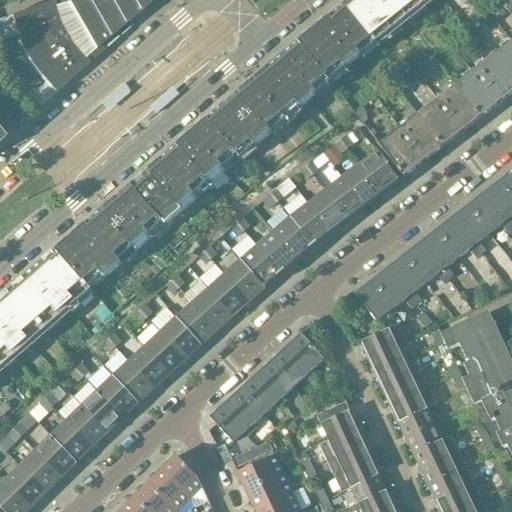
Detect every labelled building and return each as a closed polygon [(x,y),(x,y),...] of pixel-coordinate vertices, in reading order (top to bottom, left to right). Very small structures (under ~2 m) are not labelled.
[(53,95),(131,28),(128,23),(152,2),(150,0),(62,0),(10,18),(17,39),(18,42),(21,51),(26,60),(31,68),(36,75),(45,85),(53,95)] [(353,0),(347,5),(377,44),(431,0),(353,0)] [(332,79),(377,44),(347,5),(301,43),(332,79)] [(10,18),(0,21),(0,45),(17,39),(10,18)] [(511,42),(494,56),(511,80),(511,42)] [(332,79),(301,43),(251,84),(285,122),(333,81),(331,80),(332,79)] [(511,80),(494,56),(475,71),(456,86),(481,119),(511,94),(511,80)] [(285,122),(251,84),(238,95),(209,120),(242,158),(285,122)] [(45,85),(26,102),(34,111),(53,95),(45,85)] [(456,86),(437,100),(418,115),(443,148),(481,119),(456,86)] [(418,115),(400,130),(381,144),(406,177),(443,148),(418,115)] [(242,158),(209,120),(179,146),(211,184),(242,158)] [(352,147),(346,138),(340,142),(346,151),(352,147)] [(346,151),(340,142),(334,146),(341,155),(346,151)] [(211,184),(179,146),(149,172),(183,212),(211,187),(210,185),(211,184)] [(399,182),(377,153),(359,167),(381,196),(399,182)] [(318,172),(312,164),(306,168),(313,177),(318,172)] [(381,196),(359,167),(342,179),(364,209),(381,196)] [(313,177),(306,168),(300,172),(307,181),(313,177)] [(503,179),(500,181),(511,195),(511,171),(506,176),(505,175),(502,178),(503,179)] [(183,212),(149,172),(132,187),(166,226),(183,212)] [(364,209),(342,179),(325,193),(347,222),(364,209)] [(493,186),(484,194),(511,230),(511,219),(511,218),(511,217),(511,195),(500,181),(497,184),(496,183),(492,185),(493,186)] [(166,226),(132,187),(101,214),(135,253),(166,226)] [(283,199),(276,190),(270,195),(277,204),(283,199)] [(347,222),(325,193),(308,206),(330,235),(347,222)] [(471,204),(468,206),(490,235),(501,226),(508,235),(511,231),(511,230),(484,194),(474,201),(473,200),(470,203),(471,204)] [(277,204),(270,195),(265,200),(272,208),(277,204)] [(330,235),(308,206),(290,219),(313,248),(330,235)] [(461,212),(451,219),(481,256),(486,252),(479,244),(490,235),(468,206),(465,209),(464,208),(460,210),(461,212)] [(92,291),(135,253),(101,214),(58,252),(92,291)] [(313,248),(290,219),(273,234),(297,262),(313,248)] [(439,229),(436,232),(458,260),(469,251),(476,260),(481,256),(451,219),(442,226),(441,225),(438,228),(439,229)] [(249,228),(242,220),(236,224),(243,233),(249,228)] [(243,233),(236,224),(231,228),(238,237),(243,233)] [(429,237),(419,244),(448,281),(453,278),(447,269),(458,260),(436,232),(432,234),(432,233),(428,236),(429,237)] [(297,262),(273,234),(257,248),(281,276),(297,262)] [(406,254),(403,257),(426,285),(437,276),(444,285),(448,281),(419,244),(410,252),(409,251),(406,253),(406,254)] [(216,257),(209,248),(204,253),(210,261),(216,257)] [(281,276),(257,248),(241,262),(265,290),(281,276)] [(0,370),(92,291),(58,252),(0,301),(0,370)] [(210,261),(204,253),(198,257),(205,266),(210,261)] [(397,262),(387,269),(416,307),(421,303),(414,294),(426,285),(403,257),(400,259),(399,258),(396,261),(397,262)] [(265,290),(241,262),(224,276),(249,304),(265,290)] [(374,279),(371,282),(393,310),(404,302),(411,310),(416,307),(387,269),(378,277),(377,276),(373,278),(374,279)] [(249,304),(224,276),(208,291),(233,318),(249,304)] [(184,285),(177,277),(171,282),(178,290),(184,285)] [(178,290),(171,282),(166,286),(173,295),(178,290)] [(365,287),(354,295),(377,323),(388,314),(392,319),(397,315),(393,310),(371,282),(368,284),(367,283),(364,286),(365,287)] [(233,318),(208,291),(192,305),(217,333),(233,318)] [(217,333),(192,305),(176,319),(201,347),(217,333)] [(151,315),(144,306),(139,311),(146,319),(151,315)] [(146,319),(139,311),(134,316),(141,324),(146,319)] [(431,324),(423,315),(417,320),(425,330),(431,324)] [(511,363),(489,315),(442,337),(449,353),(461,347),(469,364),(465,366),(470,377),(463,381),(475,407),(476,408),(483,404),(489,418),(491,422),(495,420),(502,436),(498,437),(501,442),(505,451),(509,449),(511,455),(511,363)] [(201,347),(176,319),(160,334),(185,361),(201,347)] [(398,326),(360,344),(362,349),(361,350),(362,352),(363,352),(367,360),(405,342),(398,326)] [(431,335),(436,347),(444,343),(438,332),(431,335)] [(185,361),(160,334),(144,349),(170,376),(185,361)] [(294,341),(285,349),(312,379),(317,375),(313,371),(324,361),(301,335),(297,338),(296,337),(293,340),(294,341)] [(120,344),(113,336),(108,340),(115,348),(120,344)] [(115,348),(108,340),(102,345),(110,353),(115,348)] [(405,342),(367,360),(372,370),(371,371),(372,373),(373,373),(375,376),(413,358),(405,342)] [(449,354),(444,343),(436,347),(442,358),(449,354)] [(170,376),(144,349),(129,363),(154,390),(170,376)] [(275,356),(272,359),(273,360),(270,363),(293,389),(304,379),(308,383),(312,379),(285,349),(276,357),(275,356)] [(413,358),(375,376),(377,381),(376,381),(377,384),(378,383),(383,392),(421,374),(413,358)] [(154,390),(129,363),(113,378),(138,405),(154,390)] [(264,369),(255,377),(282,407),(287,402),(283,398),(293,389),(270,363),(267,366),(266,365),(263,368),(264,369)] [(446,367),(452,379),(459,375),(453,364),(446,367)] [(88,374),(80,366),(75,371),(83,379),(88,374)] [(83,379),(75,371),(70,375),(78,383),(83,379)] [(421,374),(383,392),(387,402),(386,402),(387,405),(388,404),(390,408),(428,390),(421,374)] [(459,375),(452,379),(457,390),(464,386),(459,375)] [(245,384),(242,387),(243,388),(240,391),(263,416),(274,407),(278,411),(282,407),(255,377),(246,385),(245,384)] [(138,405),(113,378),(97,393),(123,420),(138,405)] [(428,390),(390,408),(392,412),(391,413),(392,415),(393,415),(398,424),(427,410),(436,406),(428,390)] [(234,396),(225,405),(252,434),(256,430),(253,426),(263,416),(240,391),(237,394),(236,392),(233,395),(234,396)] [(123,420),(97,393),(81,408),(107,435),(123,420)] [(57,403),(50,395),(45,400),(52,408),(57,403)] [(462,399),(467,410),(474,407),(469,396),(462,399)] [(52,408),(45,400),(39,405),(47,413),(52,408)] [(0,418),(10,410),(5,403),(0,407),(0,418)] [(316,417),(321,426),(350,412),(346,404),(316,417)] [(215,411),(212,414),(213,415),(209,419),(233,444),(244,434),(247,438),(252,434),(225,405),(216,412),(215,411)] [(474,407),(467,410),(472,422),(480,419),(474,407)] [(107,435),(81,408),(66,422),(92,449),(107,435)] [(427,410),(398,424),(405,440),(434,426),(427,410)] [(350,412),(321,426),(328,442),(357,429),(353,420),(354,419),(353,416),(352,417),(350,412)] [(491,422),(489,418),(483,421),(494,445),(501,442),(498,437),(502,436),(495,420),(491,422)] [(92,449),(66,422),(50,438),(76,464),(92,449)] [(26,433),(18,425),(13,431),(21,438),(26,433)] [(434,426),(405,440),(413,456),(442,442),(434,426)] [(488,437),(483,426),(476,429),(481,440),(488,437)] [(357,429),(328,442),(319,447),(326,462),(364,444),(363,440),(364,440),(363,437),(361,438),(357,429)] [(21,438),(13,431),(8,436),(16,443),(21,438)] [(493,448),(488,437),(481,440),(486,452),(493,448)] [(76,464),(50,438),(35,453),(61,479),(76,464)] [(442,442),(413,456),(417,465),(416,465),(417,468),(418,467),(420,470),(458,451),(451,438),(442,442)] [(268,443),(231,461),(236,470),(272,452),(268,443)] [(364,444),(326,462),(334,478),(372,460),(368,451),(369,451),(368,448),(367,449),(364,444)] [(458,451),(420,470),(422,475),(421,476),(422,478),(423,478),(427,485),(465,467),(458,451)] [(61,479),(35,453),(19,468),(46,495),(61,479)] [(274,457),(238,474),(247,493),(283,476),(274,457)] [(176,458),(162,471),(190,500),(202,489),(197,478),(176,458)] [(300,462),(305,471),(312,468),(308,458),(300,462)] [(491,461),(496,472),(503,468),(498,458),(491,461)] [(372,460),(334,478),(341,494),(351,490),(379,476),(378,472),(379,471),(378,469),(376,469),(372,460)] [(465,467),(427,485),(432,496),(431,497),(432,499),(433,499),(435,501),(473,483),(465,467)] [(46,495),(19,468),(5,483),(31,509),(46,495)] [(312,468),(305,471),(311,484),(318,481),(312,468)] [(510,484),(503,468),(496,472),(503,488),(510,484)] [(162,471),(148,485),(175,511),(178,511),(190,500),(162,471)] [(283,476),(247,493),(255,511),(291,494),(283,476)] [(379,476),(351,490),(358,505),(387,491),(379,476)] [(27,511),(31,509),(5,483),(0,487),(0,508),(3,511),(27,511)] [(473,483),(435,501),(437,507),(436,507),(437,510),(438,509),(439,511),(452,511),(480,499),(473,483)] [(511,502),(511,487),(510,484),(503,488),(511,504),(511,502)] [(175,511),(148,485),(135,499),(148,511),(175,511)] [(315,493),(320,504),(328,500),(322,490),(315,493)] [(387,491),(358,505),(361,511),(384,511),(394,507),(392,503),(394,503),(392,500),(391,501),(387,491)] [(300,511),(291,494),(255,511),(300,511)] [(148,511),(135,499),(121,511),(148,511)] [(486,511),(480,499),(452,511),(486,511)] [(333,511),(328,500),(320,504),(324,511),(333,511)]
